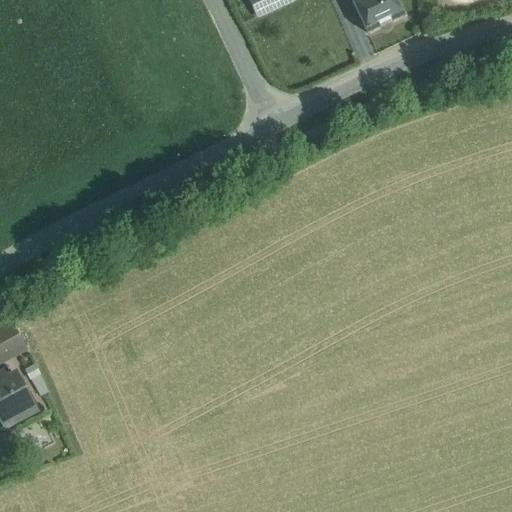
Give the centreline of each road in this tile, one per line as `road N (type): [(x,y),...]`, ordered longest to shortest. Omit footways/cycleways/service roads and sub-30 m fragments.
road 1 (unclassified): [(0,273),(272,124)]
road 2 (unclassified): [(272,124),(432,53),(511,28)]
road 3 (unclassified): [(272,124),(210,0)]
